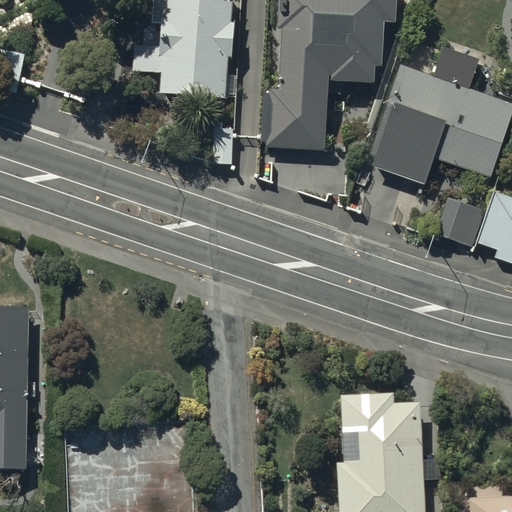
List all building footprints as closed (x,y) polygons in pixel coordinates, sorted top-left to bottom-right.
[(303,48),(366,55),(373,2),(382,3),(382,0),(281,0),(281,2),(324,9),(322,27),(284,23),(283,41),(303,43),(303,48)] [(239,8),(178,4),(177,23),(171,23),(166,97),(233,102),(236,60),(240,61),(243,27),(238,27),(239,8)] [(511,129),(511,104),(411,71),(378,170),(432,188),(442,160),(496,178),(511,129)] [(313,163),(313,121),(273,121),(273,163),(313,163)] [(511,197),(494,192),(477,242),(496,249),(493,256),(511,263),(511,197)] [(484,208),(449,197),(437,235),(472,246),(484,208)] [(27,306),(0,305),(0,468),(26,469),(27,306)] [(393,394),(340,396),(343,460),(336,461),(338,511),(424,511),(423,480),(441,480),(440,459),(423,459),(420,403),(393,404),(393,394)] [(511,511),(511,485),(456,487),(456,511),(511,511)]
